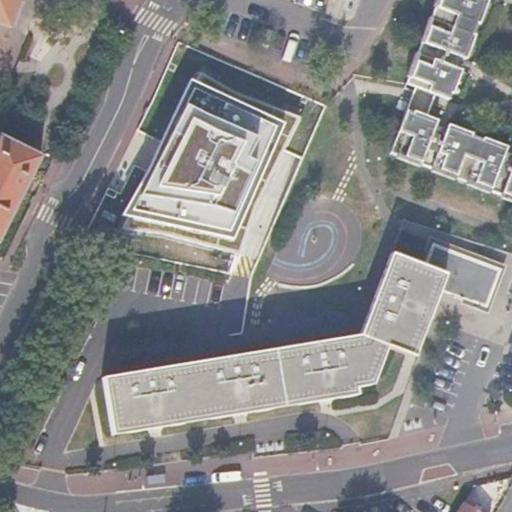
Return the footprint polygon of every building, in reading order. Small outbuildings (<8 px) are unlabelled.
[(0,0),(0,28),(9,31),(21,0),(0,0)] [(485,2),(478,0),(427,0),(411,44),(459,59),(485,2)] [(458,73),(409,53),(396,85),(410,90),(429,97),(443,102),(458,73)] [(295,121),(190,74),(106,224),(235,256),(295,121)] [(429,97),(410,90),(402,110),(422,117),(429,97)] [(422,117),(402,110),(383,153),(410,162),(431,120),(422,117)] [(498,147),(441,125),(424,168),(482,189),(498,147)] [(0,231),(37,158),(0,139),(0,231)] [(511,154),(510,153),(493,196),(511,203),(511,154)] [(421,265),(391,253),(357,336),(101,380),(110,436),(365,393),(364,385),(368,385),(384,347),(411,358),(420,335),(435,298),(439,289),(482,305),(497,267),(430,242),(421,265)]
